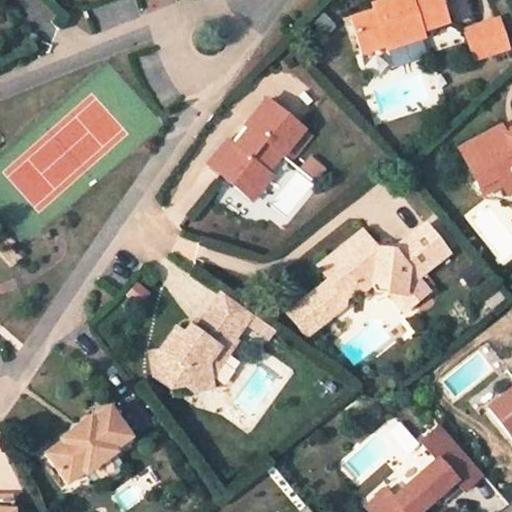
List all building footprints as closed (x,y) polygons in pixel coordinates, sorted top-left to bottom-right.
[(385,43),(387,49),(423,37),(421,31),(447,23),(439,0),(412,0),(411,1),(410,0),(393,0),(373,7),(375,13),(352,21),(362,52),(385,43)] [(464,32),(474,60),(507,49),(498,20),(464,32)] [(207,165),(234,187),(240,181),(257,195),(271,178),(267,174),(281,157),(287,163),(309,136),(266,100),(244,127),(247,129),(254,135),(240,152),(233,147),(226,141),(207,165)] [(240,152),(254,135),(247,129),(233,147),(240,152)] [(511,136),(510,137),(505,139),(501,130),(459,150),(477,188),(496,179),(500,186),(505,197),(511,193),(511,136)] [(496,179),(477,188),(480,196),(500,186),(496,179)] [(234,187),(251,202),(257,195),(240,181),(234,187)] [(363,235),(319,269),(329,283),(288,316),(307,340),(345,310),(344,304),(356,294),(359,299),(373,287),(388,289),(387,298),(391,299),(405,301),(412,310),(428,297),(417,283),(447,259),(425,230),(392,256),(376,252),(363,235)] [(388,289),(373,287),(372,296),(387,298),(388,289)] [(250,320),(220,299),(204,322),(214,329),(208,337),(199,330),(194,327),(184,341),(175,335),(159,357),(147,359),(152,382),(170,394),(176,385),(192,397),(211,393),(209,382),(207,368),(217,354),(225,360),(235,347),(233,345),(250,320)] [(412,310),(405,301),(391,299),(404,316),(412,310)] [(214,329),(204,322),(199,330),(208,337),(214,329)] [(225,360),(217,354),(207,368),(209,382),(225,360)] [(511,378),(511,389),(488,409),(511,439),(511,366),(506,371),(511,378)] [(82,477),(111,456),(110,453),(127,441),(105,412),(88,424),(86,422),(57,443),(59,446),(42,459),(63,487),(80,475),(82,477)] [(385,490),(366,506),(370,511),(420,511),(439,496),(448,488),(455,482),(463,492),(482,475),(439,426),(421,443),(436,461),(393,499),(385,490)] [(448,488),(439,496),(445,503),(454,495),(448,488)]
